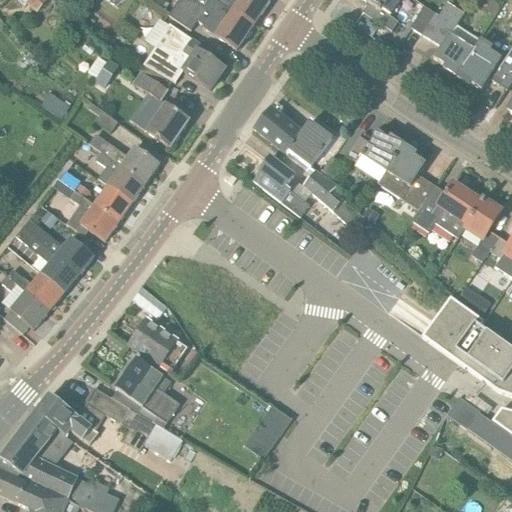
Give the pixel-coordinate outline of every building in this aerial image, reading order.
[(45,0),(14,0),(26,10),(28,8),(38,16),(49,3),(48,2),(45,0)] [(229,15),(206,0),(200,0),(197,6),(187,0),(184,0),(172,20),(194,34),(200,25),(205,28),(202,33),(213,40),(216,36),(237,49),(250,29),(229,15)] [(238,0),(229,15),(250,29),(267,5),(259,0),(238,0)] [(391,33),(397,24),(381,13),(390,0),(361,0),(369,5),(362,14),(391,33)] [(439,18),(436,16),(423,37),(441,50),(433,62),(444,68),(443,70),(457,79),(481,42),(457,26),(464,15),(448,4),(439,18)] [(411,30),(423,37),(436,16),(424,9),(411,30)] [(212,91),(225,72),(209,62),(213,57),(201,49),(171,29),(147,68),(176,86),(185,73),(212,91)] [(504,56),(481,42),(457,79),(470,87),(471,86),(482,93),(489,81),(507,93),(511,84),(511,48),(509,47),(504,56)] [(160,105),(169,93),(141,73),(132,86),(160,105)] [(51,94),(43,107),(64,119),(71,107),(51,94)] [(170,149),(187,123),(163,107),(152,124),(139,115),(131,124),(170,149)] [(310,171),(315,174),(316,173),(320,176),(328,164),(319,157),(330,142),(308,126),(301,135),(286,124),(270,111),(254,131),(270,144),(287,157),(288,154),(310,171)] [(111,134),(118,125),(103,113),(96,123),(111,134)] [(388,141),(377,134),(369,146),(360,139),(347,159),(357,165),(355,168),(379,184),(403,148),(389,139),(388,141)] [(128,158),(111,147),(96,137),(87,149),(100,157),(111,165),(119,170),(144,188),(159,167),(134,150),(128,158)] [(437,188),(418,177),(426,165),(414,158),(416,156),(403,148),(379,184),(377,186),(420,214),(437,188)] [(106,172),(111,165),(100,157),(95,164),(106,172)] [(328,164),(320,176),(332,185),(344,167),(332,159),(328,164)] [(269,161),(253,184),(300,220),(309,208),(286,191),(294,180),(269,161)] [(105,191),(130,209),(144,188),(119,170),(111,165),(106,172),(114,178),(105,191)] [(332,185),(320,176),(316,173),(315,174),(302,189),(333,215),(344,202),(334,193),(338,189),(332,185)] [(482,202),(454,184),(447,194),(437,188),(420,214),(418,217),(457,242),(464,233),(486,200),(484,199),(482,202)] [(85,202),(90,195),(79,187),(74,194),(85,202)] [(130,209),(105,191),(94,207),(91,205),(90,207),(117,227),(130,209)] [(105,245),(117,227),(90,207),(74,196),(68,204),(78,212),(65,230),(83,243),(89,234),(105,245)] [(490,254),(499,241),(489,234),(503,212),(486,200),(464,233),(480,243),(472,257),(482,265),(489,253),(490,254)] [(344,202),(333,215),(351,231),(361,219),(344,202)] [(63,249),(28,222),(22,230),(35,242),(41,247),(79,279),(94,260),(70,240),(63,249)] [(15,239),(29,249),(35,242),(22,230),(15,239)] [(511,243),(509,248),(499,241),(490,254),(500,261),(498,265),(511,273),(511,243)] [(79,279),(41,247),(35,254),(49,265),(40,277),(63,297),(64,297),(79,279)] [(32,287),(13,272),(7,278),(18,288),(25,294),(48,314),(63,297),(40,277),(32,287)] [(7,278),(1,286),(12,295),(18,288),(7,278)] [(160,319),(169,307),(144,289),(135,301),(160,319)] [(33,333),(48,314),(25,294),(10,313),(33,333)] [(433,325),(422,340),(498,394),(511,399),(511,413),(502,411),(493,424),(511,437),(511,350),(482,329),(485,324),(451,300),(434,324),(433,325)] [(171,368),(182,351),(172,344),(174,341),(147,323),(130,349),(157,367),(161,361),(171,368)] [(171,386),(136,362),(134,365),(131,365),(128,370),(129,372),(122,383),(120,382),(116,388),(117,390),(116,392),(117,393),(112,401),(156,428),(163,432),(180,408),(164,397),(171,386)] [(143,448),(156,428),(112,401),(95,391),(86,407),(130,432),(123,444),(139,454),(143,448)] [(99,435),(95,433),(79,420),(49,398),(35,417),(59,435),(66,440),(71,434),(90,447),(96,439),(99,435)] [(272,409),(244,448),(263,462),(274,447),(282,437),(292,422),(272,409)] [(49,466),(60,453),(50,445),(59,435),(35,417),(0,461),(0,475),(18,483),(20,480),(34,487),(68,501),(67,503),(80,510),(86,511),(113,511),(119,501),(107,496),(109,491),(95,485),(93,489),(77,482),(78,480),(49,466)] [(511,439),(480,417),(469,432),(511,463),(511,439)] [(156,428),(143,448),(170,464),(182,444),(163,432),(156,428)] [(18,483),(0,475),(0,499),(18,507),(19,507),(27,487),(50,497),(46,506),(51,508),(50,510),(55,511),(78,511),(80,510),(67,503),(68,501),(34,487),(20,480),(18,483)] [(55,511),(50,510),(51,508),(46,506),(50,497),(27,487),(19,507),(30,511),(29,511),(55,511)]
